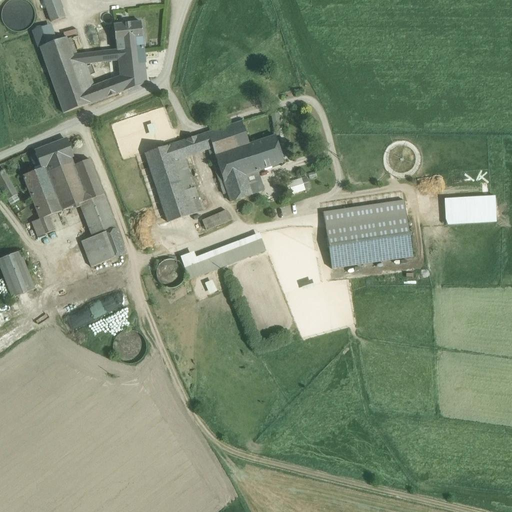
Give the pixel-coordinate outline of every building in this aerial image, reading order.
[(34,22),(35,15),(34,9),(30,3),(24,0),(11,0),(12,0),(6,4),(3,9),(1,16),(3,22),(6,27),(12,31),(18,32),(25,31),(30,27),(34,22)] [(62,9),(58,0),(43,0),(49,14),(62,9)] [(62,9),(49,14),(52,22),(65,17),(62,9)] [(140,22),(114,25),(116,42),(117,42),(117,50),(142,47),(142,40),(142,39),(141,28),(144,27),(143,24),(141,24),(140,22)] [(49,28),(34,33),(37,40),(52,34),(49,28)] [(52,34),(37,40),(39,47),(54,42),(52,34)] [(77,55),(73,56),(69,46),(67,40),(66,38),(54,42),(39,47),(63,113),(146,83),(142,47),(117,50),(77,55)] [(279,113),(272,114),(273,125),(281,124),(279,113)] [(241,122),(187,140),(192,155),(200,151),(206,149),(205,143),(210,142),(212,147),(228,193),(231,202),(252,195),(245,175),(257,171),(258,171),(248,142),(241,122)] [(275,136),(252,143),(251,141),(248,142),(258,171),(283,162),(275,136)] [(66,140),(35,151),(42,168),(42,169),(71,158),(73,157),(66,140)] [(187,140),(180,142),(186,157),(192,155),(187,140)] [(180,142),(145,154),(168,223),(169,222),(180,219),(193,215),(188,200),(185,191),(174,161),(184,158),(186,157),(180,142)] [(228,193),(212,147),(208,148),(224,195),(228,193)] [(71,158),(42,169),(42,168),(22,176),(39,219),(32,222),(38,237),(54,231),(49,216),(79,204),(104,195),(90,159),(74,165),(71,158)] [(194,188),(184,158),(174,161),(185,191),(194,188)] [(17,194),(3,171),(0,172),(0,186),(7,200),(17,194)] [(257,171),(245,175),(252,195),(263,191),(257,171)] [(301,178),(286,183),(290,195),(305,190),(301,178)] [(194,188),(185,191),(188,200),(197,197),(194,188)] [(17,194),(7,200),(10,205),(20,199),(17,194)] [(104,195),(79,204),(92,237),(116,228),(104,195)] [(498,222),(497,196),(446,198),(447,224),(498,222)] [(202,211),(197,197),(188,200),(193,215),(202,211)] [(415,257),(407,199),(326,211),(331,248),(329,248),(332,269),(415,257)] [(180,219),(169,222),(176,241),(197,234),(230,220),(226,210),(202,220),(183,227),(180,219)] [(10,218),(0,223),(0,237),(15,229),(10,218)] [(92,237),(81,241),(91,267),(126,254),(116,228),(92,237)] [(258,234),(182,262),(189,280),(265,251),(258,234)] [(20,252),(0,259),(0,267),(12,298),(34,289),(20,252)] [(184,279),(185,274),(184,268),(181,263),(176,260),(170,259),(165,260),(160,264),(157,268),(156,274),(157,279),(161,284),(165,287),(171,288),(176,287),(181,284),(184,279)] [(61,313),(83,305),(78,291),(56,300),(61,313)] [(145,354),(146,347),(145,341),(141,335),(136,332),(129,331),(123,332),(118,336),(114,341),(113,348),(114,354),(118,359),(123,363),(130,364),(136,363),(142,359),(145,354)]
